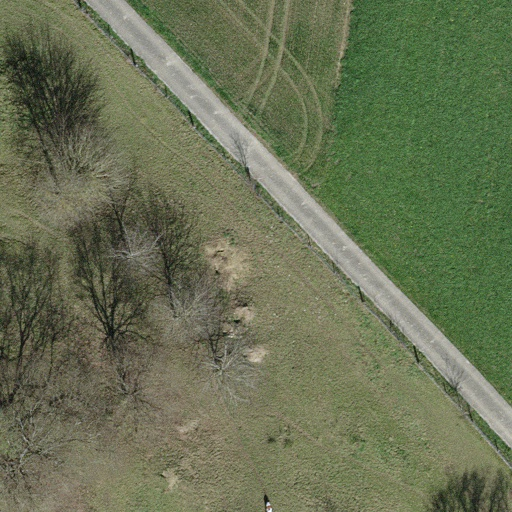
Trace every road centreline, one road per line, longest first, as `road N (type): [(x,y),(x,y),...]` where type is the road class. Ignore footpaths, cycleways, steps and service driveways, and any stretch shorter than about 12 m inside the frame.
road 1 (track): [(511,432),(94,0)]
road 2 (trunk): [(0,400),(85,511)]
